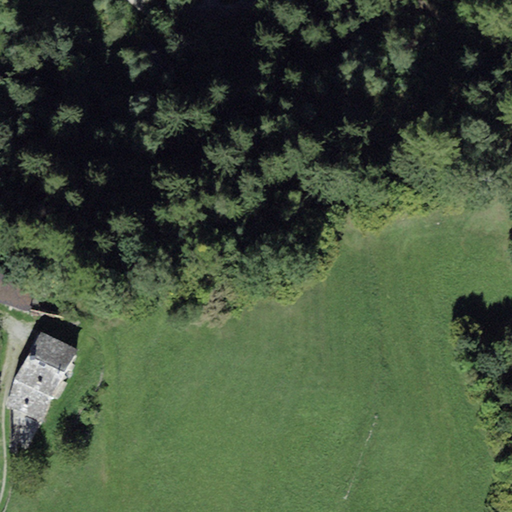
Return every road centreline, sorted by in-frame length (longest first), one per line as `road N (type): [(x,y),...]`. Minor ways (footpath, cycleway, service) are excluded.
road 1 (track): [(316,0),(291,28),(238,40),(186,31),(137,0)]
road 2 (track): [(0,494),(2,403),(19,325)]
